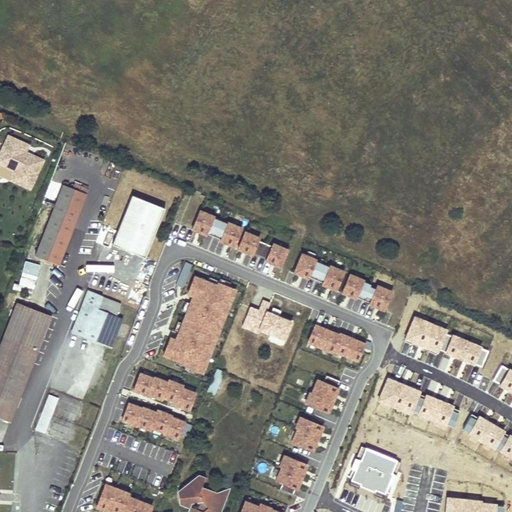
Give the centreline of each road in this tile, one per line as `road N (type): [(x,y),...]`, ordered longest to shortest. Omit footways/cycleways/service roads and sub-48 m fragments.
road 1 (residential): [(380,351),(375,329),(192,252),(178,255),(166,266),(69,511)]
road 2 (residential): [(314,496),(380,351)]
road 3 (residential): [(511,416),(380,351)]
